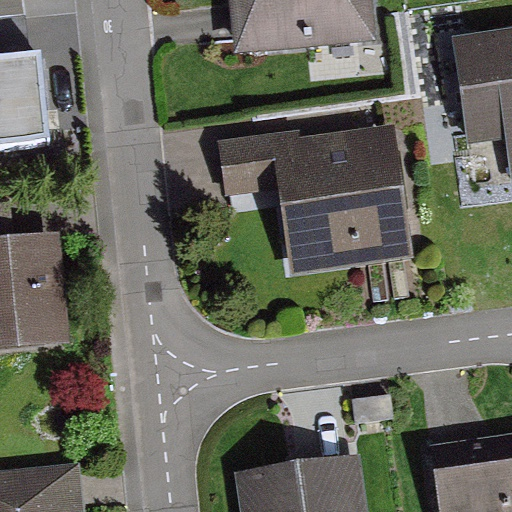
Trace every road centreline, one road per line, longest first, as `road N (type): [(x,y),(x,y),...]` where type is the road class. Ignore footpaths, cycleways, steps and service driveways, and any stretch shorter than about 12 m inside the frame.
road 1 (residential): [(112,0),(151,379)]
road 2 (residential): [(151,379),(511,336)]
road 3 (residential): [(151,379),(165,511)]
